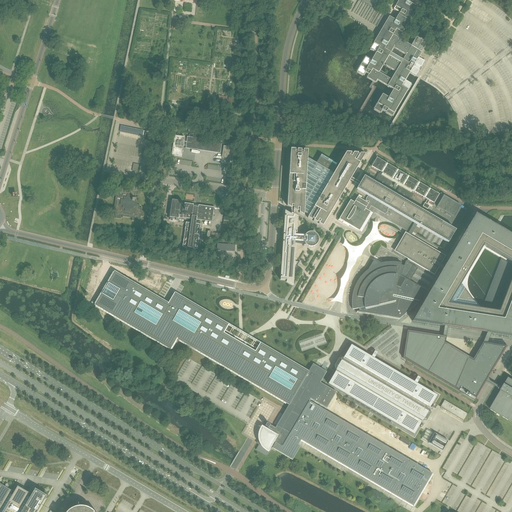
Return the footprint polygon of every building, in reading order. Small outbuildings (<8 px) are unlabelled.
[(377,80),(387,86),(393,90),(388,99),(382,95),(373,109),(380,113),(381,110),(391,116),(410,84),(404,81),(409,72),(415,76),(417,73),(418,70),(419,71),(421,68),(420,67),(424,62),(417,58),(425,46),(420,44),(422,41),(416,37),(410,46),(398,39),(417,7),(406,1),(406,0),(398,0),(393,9),(400,13),(395,21),(388,17),(382,29),(378,35),(377,36),(370,49),(371,50),(376,53),(371,61),(365,57),(356,72),(363,75),(364,73),(368,75),(366,78),(375,83),(377,80)] [(144,132),(121,127),(120,133),(144,138),(146,132),(144,132)] [(196,149),(198,135),(190,133),(189,137),(187,137),(186,148),(196,149)] [(182,157),(185,138),(181,137),(181,135),(180,134),(179,137),(175,136),(172,155),(182,157)] [(204,151),(206,136),(198,135),(196,149),(204,151)] [(222,138),(206,136),(204,151),(220,153),(222,138)] [(232,147),(224,146),(221,163),(229,164),(230,161),(232,162),(233,156),(230,156),(232,147)] [(287,206),(291,208),(291,213),(294,215),(294,210),(297,212),(297,211),(299,211),(299,213),(304,216),(304,213),(309,215),(307,218),(312,220),(312,219),(314,220),(313,221),(317,223),(318,222),(319,223),(318,224),(322,227),(326,220),(336,203),(350,180),(359,185),(357,188),(359,188),(360,186),(359,185),(360,183),(351,178),(365,154),(360,154),(359,155),(357,154),(358,154),(353,153),(352,155),(351,154),(351,153),(346,153),(333,174),(332,173),(337,164),(321,155),(316,164),(307,159),(308,151),(303,150),(303,152),(301,152),(301,150),(297,150),(297,152),(295,151),(295,150),(290,150),(287,206)] [(366,199),(366,201),(369,202),(368,203),(357,197),(354,202),(350,200),(339,219),(343,221),(342,223),(343,223),(343,222),(347,224),(350,225),(359,231),(370,212),(368,210),(371,205),(376,208),(377,207),(378,205),(388,209),(389,207),(388,207),(388,206),(390,207),(412,220),(412,221),(414,223),(415,223),(408,234),(410,236),(417,224),(420,226),(448,242),(450,239),(453,234),(455,230),(424,212),(426,209),(427,209),(430,206),(427,204),(429,201),(434,203),(439,194),(430,189),(377,158),(371,167),(382,173),(381,175),(379,174),(373,184),(364,179),(363,178),(361,181),(360,183),(359,185),(360,186),(359,188),(370,195),(369,196),(368,197),(367,198),(366,199)] [(124,217),(130,218),(132,218),(132,221),(138,221),(138,219),(141,219),(141,216),(144,217),(144,211),(142,211),(142,208),(140,207),(140,205),(134,204),(135,200),(136,200),(136,197),(135,197),(134,197),(129,196),(130,193),(128,193),(128,189),(125,189),(126,186),(120,186),(120,188),(117,188),(117,191),(114,190),(113,196),(116,196),(116,199),(115,204),(115,206),(112,205),(111,212),(114,213),(113,215),(116,216),(116,218),(121,219),(122,216),(124,217)] [(443,195),(437,207),(443,211),(452,216),(454,217),(461,206),(458,204),(450,199),(443,195)] [(169,214),(168,216),(170,216),(170,217),(179,219),(179,218),(178,218),(179,217),(186,218),(191,219),(192,219),(192,223),(191,223),(186,222),(182,247),(197,249),(198,240),(200,240),(201,234),(199,234),(201,224),(196,224),(195,224),(195,219),(196,219),(196,220),(201,220),(212,222),(214,207),(199,205),(198,205),(198,207),(193,206),(193,204),(184,203),(181,203),(181,202),(181,201),(172,200),(173,200),(172,201),(171,201),(169,214)] [(230,209),(229,209),(226,209),(222,234),(216,233),(215,239),(223,240),(228,240),(230,224),(228,224),(230,209)] [(297,266),(300,261),(299,261),(299,262),(295,261),(295,260),(295,259),(296,244),(294,244),(294,243),(295,243),(304,243),(305,244),(305,245),(306,246),(307,246),(308,247),(309,247),(310,247),(311,247),(312,247),(313,247),(314,246),(315,246),(316,245),(317,244),(318,243),(318,242),(318,241),(318,240),(318,239),(318,238),(318,237),(317,236),(317,235),(316,234),(315,234),(315,233),(314,233),(313,232),(312,232),(311,232),(310,232),(308,233),(307,233),(306,234),(305,235),(301,235),(301,233),(299,233),(299,230),(299,235),(295,235),(295,233),(296,233),(297,232),(298,217),(294,215),(291,213),(291,214),(291,215),(290,214),(285,211),(284,215),(285,215),(286,215),(286,216),(284,216),(283,234),(285,234),(284,235),(283,235),(283,241),(284,241),(284,242),(283,242),(280,276),(282,276),(282,277),(280,277),(280,280),(286,280),(286,281),(286,282),(293,286),(294,269),(294,265),(297,265),(296,266),(297,266)] [(412,321),(444,326),(442,336),(414,332),(407,330),(406,339),(405,341),(403,358),(413,364),(415,365),(460,392),(462,393),(475,401),(476,399),(486,383),(489,378),(495,368),(507,346),(502,345),(487,343),(491,333),(511,336),(511,235),(475,214),(445,266),(441,263),(434,259),(431,263),(438,268),(442,270),(438,277),(422,304),(418,303),(416,305),(421,306),(412,321)] [(410,260),(434,275),(435,272),(436,272),(438,268),(431,263),(434,259),(434,258),(438,252),(427,246),(427,245),(417,240),(413,238),(410,236),(408,234),(407,234),(402,242),(402,241),(401,242),(400,242),(399,243),(399,244),(399,245),(400,245),(400,246),(401,246),(402,246),(403,246),(403,245),(404,245),(405,246),(404,249),(403,249),(402,249),(402,250),(403,251),(402,251),(401,251),(401,252),(401,253),(400,255),(408,259),(410,260)] [(217,244),(217,250),(235,252),(235,245),(217,244)] [(410,260),(408,259),(406,261),(404,266),(401,265),(401,263),(399,263),(397,262),(395,262),(393,262),(390,262),(388,262),(386,262),(384,263),(382,263),(380,264),(376,261),(375,261),(369,271),(367,273),(366,274),(364,275),(363,277),(361,279),(360,280),(359,282),(358,284),(357,285),(356,287),(356,289),(355,291),(354,293),(354,295),(354,298),(354,300),(354,302),(354,304),(354,305),(354,306),(354,307),(354,309),(356,309),(359,308),(359,311),(358,311),(357,311),(356,313),(399,319),(416,305),(418,303),(413,302),(413,300),(419,301),(425,292),(423,291),(424,289),(410,281),(411,279),(414,274),(415,272),(417,268),(413,265),(409,263),(410,260)] [(440,268),(438,268),(436,272),(435,272),(434,275),(435,275),(438,277),(442,270),(440,268)] [(114,271),(94,305),(170,350),(170,349),(170,350),(171,349),(171,350),(177,339),(289,405),(287,407),(283,415),(276,425),(275,428),(270,425),(268,424),(267,423),(265,426),(271,430),(271,431),(261,426),(259,430),(258,432),(258,435),(258,438),(258,440),(259,443),(261,445),(262,448),(264,449),(268,452),(274,443),(275,443),(273,446),(291,456),(298,445),(301,440),(413,506),(432,474),(309,401),(310,399),(326,408),(329,404),(336,392),(320,382),(319,382),(324,373),(323,372),(320,370),(319,370),(313,366),(309,372),(308,372),(309,372),(308,371),(261,343),(260,343),(255,351),(245,345),(246,343),(244,342),(236,337),(235,337),(234,339),(224,333),(229,325),(228,324),(175,293),(174,293),(168,303),(114,271)] [(335,371),(327,384),(337,389),(344,393),(362,404),(390,420),(392,422),(404,429),(413,434),(418,426),(421,420),(426,420),(430,413),(428,409),(429,407),(436,395),(416,383),(417,381),(419,378),(417,377),(415,380),(414,382),(373,358),(374,356),(376,353),(374,351),(374,352),(372,355),(371,357),(350,345),(347,350),(342,359),(338,360),(334,366),(336,370),(335,371)] [(492,383),(489,378),(486,383),(491,386),(500,391),(502,388),(492,383)] [(511,379),(508,378),(502,388),(500,391),(490,409),(510,421),(511,422),(511,379)] [(468,414),(444,400),(440,407),(464,421),(468,414)] [(441,451),(447,441),(434,433),(428,443),(441,451)] [(0,483),(0,511),(37,511),(45,499),(46,499),(47,499),(47,498),(48,498),(48,497),(48,496),(48,495),(47,494),(46,493),(45,493),(44,493),(43,494),(35,489),(30,498),(28,496),(29,493),(17,486),(16,489),(12,495),(10,493),(12,490),(7,488),(7,487),(8,487),(8,486),(8,485),(8,484),(7,484),(6,484),(5,484),(5,485),(5,486),(0,483)]
